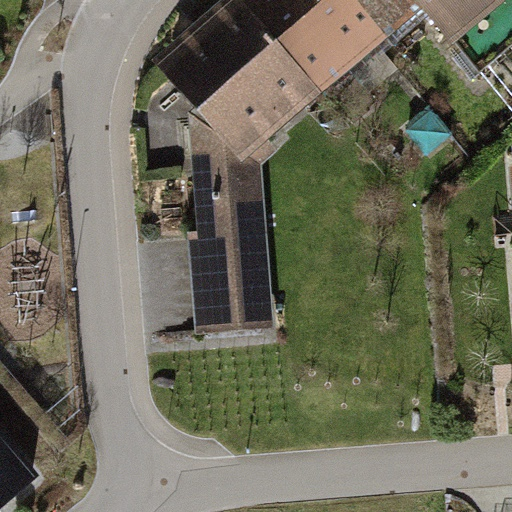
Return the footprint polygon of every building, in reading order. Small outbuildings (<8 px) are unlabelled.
[(0,0),(0,27),(33,0),(0,0)] [(256,136),(315,85),(244,0),(217,0),(155,53),(229,137),(191,141),(198,331),(271,328),(256,136)] [(244,0),(315,85),(417,0),(244,0)] [(486,0),(420,0),(447,33),(486,0)] [(0,511),(20,511),(52,487),(0,423),(0,511)]
